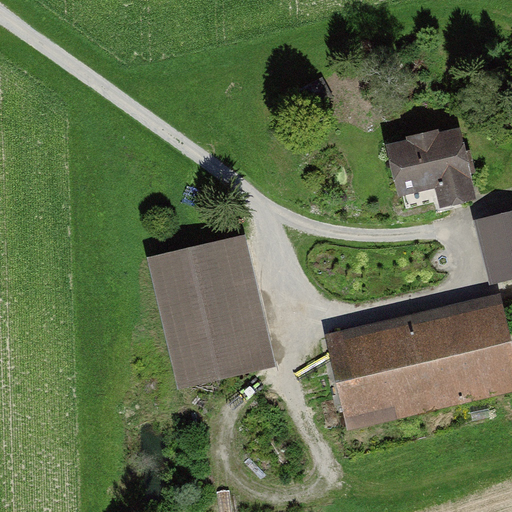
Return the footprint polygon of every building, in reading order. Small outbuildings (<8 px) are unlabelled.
[(333,97),(323,80),(297,94),(307,112),(333,97)] [(439,212),(474,204),(468,179),(475,177),(469,152),(462,153),(458,134),(435,139),(433,133),(402,140),(403,147),(382,152),(392,197),(433,187),(439,212)] [(511,212),(476,221),(490,283),(511,278),(511,212)] [(246,227),(145,251),(177,384),(277,360),(246,227)] [(511,399),(511,369),(497,302),(324,340),(346,436),(511,399)]
